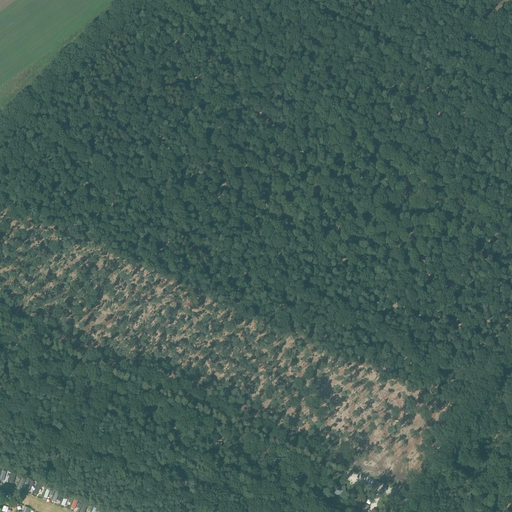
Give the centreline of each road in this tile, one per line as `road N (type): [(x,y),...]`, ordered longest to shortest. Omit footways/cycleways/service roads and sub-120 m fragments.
road 1 (track): [(511,233),(153,0)]
road 2 (track): [(341,475),(0,326)]
road 3 (track): [(105,250),(291,0)]
road 4 (track): [(369,325),(511,110)]
road 5 (track): [(234,311),(349,128)]
road 6 (track): [(333,0),(511,89)]
road 7 (unclassified): [(0,127),(131,0)]
